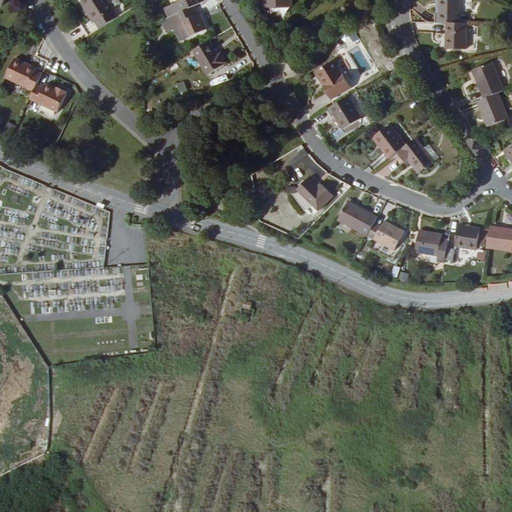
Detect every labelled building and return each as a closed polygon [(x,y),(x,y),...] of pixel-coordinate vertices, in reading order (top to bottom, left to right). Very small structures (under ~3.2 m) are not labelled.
[(91,24),(95,31),(114,20),(102,0),(79,0),(78,1),(84,10),(86,9),(93,23),(91,24)] [(191,10),(197,7),(193,0),(176,0),(178,4),(164,11),(168,21),(191,10)] [(459,27),(459,5),(440,5),(440,27),(448,27),(459,27)] [(86,9),(84,10),(81,12),(89,25),(91,24),(93,23),(86,9)] [(191,10),(168,21),(172,30),(179,27),(187,42),(205,33),(197,17),(195,18),(191,10)] [(467,53),(468,28),(459,27),(448,27),(447,53),(467,53)] [(216,60),(207,46),(191,56),(208,83),(224,73),(222,70),(226,67),(220,58),(216,60)] [(34,87),(39,75),(32,72),(34,68),(13,58),(4,78),(31,91),(34,87)] [(351,92),(335,66),(317,77),(333,103),(351,92)] [(499,97),(506,95),(493,67),(474,74),(486,102),(499,97)] [(31,91),(27,101),(55,114),(63,96),(63,93),(55,89),(54,92),(49,89),(42,86),(41,90),(34,87),(31,91)] [(509,122),(499,97),(486,102),(479,105),(490,130),(509,122)] [(363,125),(348,101),(331,111),(336,119),(346,136),(363,125)] [(387,155),(385,156),(391,163),(398,158),(407,151),(392,131),(377,142),(387,155)] [(377,142),(375,143),(385,156),(387,155),(377,142)] [(425,154),(417,143),(407,151),(398,158),(406,168),(411,165),(420,178),(435,166),(425,154)] [(430,149),(425,154),(435,166),(441,162),(430,149)] [(308,183),(297,194),(318,215),(332,200),(322,190),(319,193),(308,183)] [(375,227),(378,221),(348,206),(338,225),(367,240),(375,227)] [(381,230),(375,227),(367,240),(394,253),(404,235),(384,225),(381,230)] [(448,246),(444,268),(451,269),(454,252),(475,256),(479,235),(458,231),(456,241),(449,240),(448,246)] [(511,257),(511,235),(490,232),(487,253),(511,257)] [(437,267),(444,268),(448,246),(441,245),(441,241),(418,237),(415,258),(438,261),(437,267)] [(485,262),(486,251),(478,250),(478,261),(485,262)] [(254,307),(248,307),(247,312),(246,312),(246,320),(259,320),(259,313),(254,313),(254,307)]
